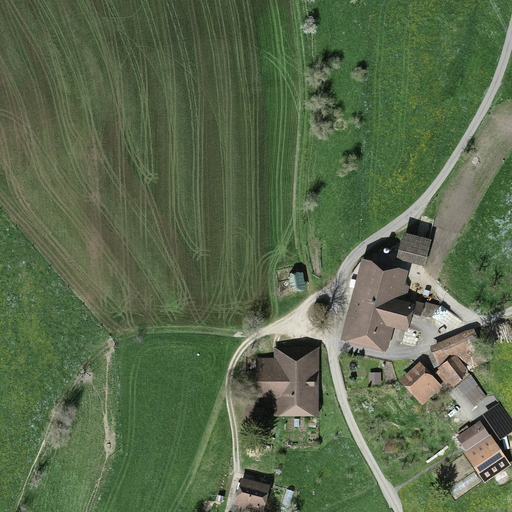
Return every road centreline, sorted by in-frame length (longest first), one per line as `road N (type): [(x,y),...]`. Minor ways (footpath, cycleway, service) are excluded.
road 1 (unclassified): [(398,511),(343,406),(329,342),(337,286),(365,244),(429,196),(485,108),(511,32)]
road 2 (track): [(251,336),(156,330),(119,336),(95,352),(74,374),(12,511)]
road 3 (track): [(329,342),(392,355),(511,309)]
road 4 (track): [(230,510),(237,468),(228,382),(251,336)]
